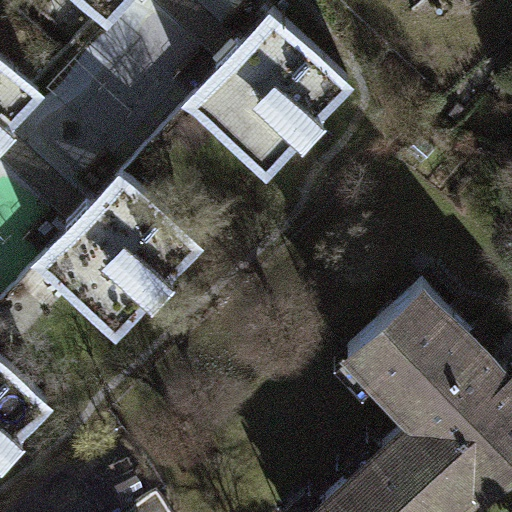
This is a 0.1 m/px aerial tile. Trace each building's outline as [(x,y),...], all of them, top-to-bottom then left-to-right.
[(91,0),(105,12),(116,0),(91,0)] [(223,59),(192,93),(267,163),(298,129),(303,135),(325,112),(319,107),(350,74),(275,5),(244,38),(238,32),(217,53),(223,59)] [(0,137),(13,123),(7,117),(38,84),(0,48),(0,137)] [(71,218),(39,252),(114,322),(145,288),(151,294),(172,271),(167,266),(198,233),(123,164),(92,197),(86,191),(65,212),(71,218)] [(511,372),(424,275),(351,341),(415,413),(478,481),(484,488),(511,462),(511,372)] [(0,455),(1,456),(22,434),(16,428),(47,395),(0,351),(0,455)] [(443,511),(478,481),(415,413),(307,511),(443,511)]
